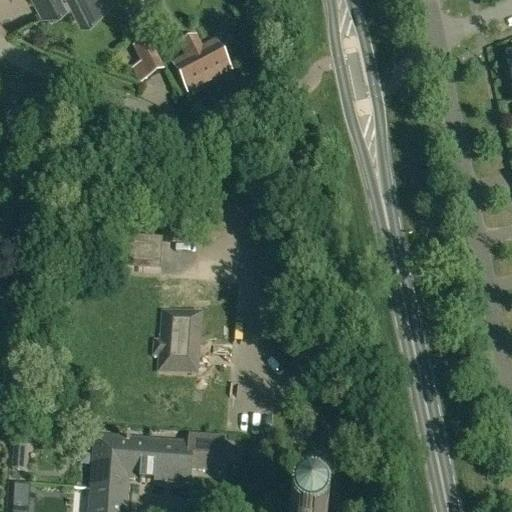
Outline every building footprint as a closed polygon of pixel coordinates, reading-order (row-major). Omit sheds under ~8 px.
[(34,0),(43,16),(62,6),(59,0),(69,0),(72,5),(77,2),(84,17),(111,4),(108,0),(34,0)] [(203,49),(198,39),(182,47),(188,57),(173,65),(189,95),(233,72),(218,41),(203,49)] [(140,65),(131,70),(139,85),(164,72),(148,42),(133,50),(140,65)] [(126,269),(159,272),(162,241),(132,238),(128,238),(128,242),(126,269)] [(157,374),(196,377),(196,374),(198,354),(201,317),(162,314),(159,343),(153,343),(152,358),(158,358),(157,374)] [(124,511),(127,480),(139,481),(138,483),(140,483),(140,482),(152,483),(152,484),(153,485),(153,482),(189,485),(190,472),(204,473),(220,474),(222,455),(223,441),(189,438),(189,446),(149,443),(148,443),(129,442),(129,440),(126,439),(126,441),(95,439),(91,490),(91,491),(89,511),(124,511)] [(13,447),(12,471),(23,472),(25,448),(13,447)] [(34,511),(35,501),(14,499),(13,511),(34,511)]
